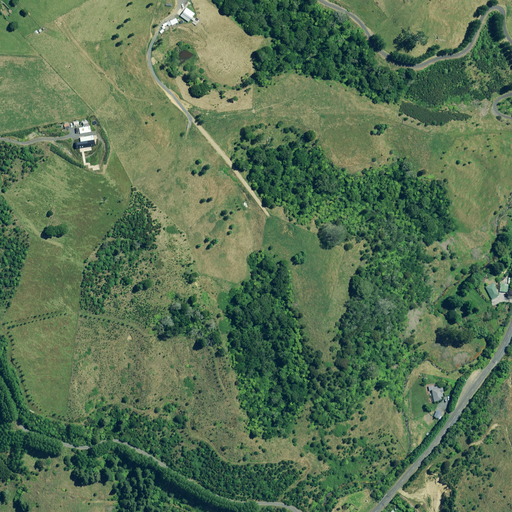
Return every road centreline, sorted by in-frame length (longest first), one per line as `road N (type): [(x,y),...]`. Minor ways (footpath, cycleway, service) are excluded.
road 1 (unclassified): [(375,511),(458,413),(511,327)]
road 2 (track): [(176,0),(152,38),(151,68),(188,122),(185,140),(216,146)]
